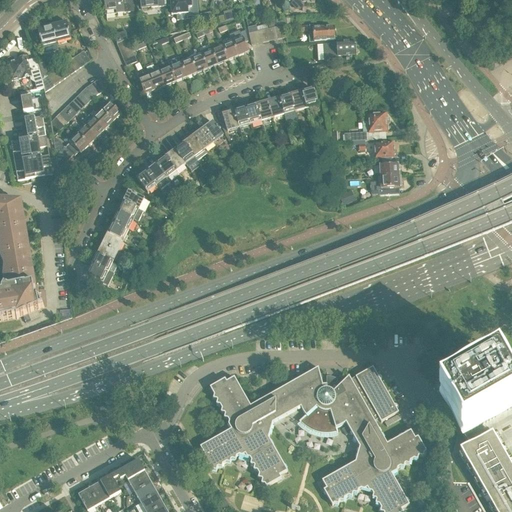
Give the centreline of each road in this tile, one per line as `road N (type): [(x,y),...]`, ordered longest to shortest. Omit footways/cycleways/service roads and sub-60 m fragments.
road 1 (secondary): [(511,182),(0,383)]
road 2 (secondary): [(0,402),(511,211)]
road 3 (secondary): [(0,412),(55,402),(490,255)]
road 4 (secondary): [(462,193),(0,367)]
road 5 (residential): [(152,440),(190,381),(224,362),(371,353),(394,361),(415,390)]
road 6 (secondary): [(365,0),(414,55),(461,129)]
road 7 (residential): [(155,135),(108,61),(84,0)]
road 8 (residential): [(155,135),(210,102),(292,74)]
road 9 (residential): [(75,260),(101,195),(155,135)]
road 10 (residential): [(9,509),(138,436)]
road 11 (secondary): [(498,113),(404,0)]
